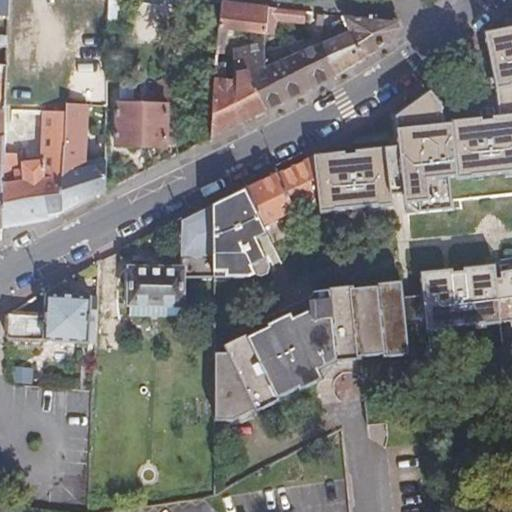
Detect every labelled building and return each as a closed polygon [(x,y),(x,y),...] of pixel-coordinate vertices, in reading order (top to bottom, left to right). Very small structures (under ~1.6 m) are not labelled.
[(0,0),(0,12),(12,14),(12,0),(0,0)] [(125,0),(108,0),(108,24),(124,25),(125,0)] [(261,11),(215,6),(213,33),(261,38),(261,11)] [(298,15),(261,11),(261,38),(267,39),(268,22),(297,24),(298,15)] [(317,17),(310,16),(308,28),(315,29),(317,17)] [(337,19),(327,18),(333,29),(339,26),(337,19)] [(313,47),(325,80),(359,60),(367,55),(393,33),(389,25),(337,19),(339,26),(333,29),(327,31),(331,40),(313,47)] [(511,90),(511,33),(489,38),(499,93),(511,90)] [(260,69),(259,113),(296,94),(325,80),(313,47),(260,69)] [(208,100),(205,140),(239,123),(259,113),(260,69),(260,55),(231,53),(227,83),(217,83),(218,67),(211,66),(209,84),(208,100)] [(9,62),(0,61),(0,240),(2,240),(2,227),(6,142),(6,135),(7,111),(9,62)] [(165,114),(170,114),(171,90),(171,83),(156,83),(156,95),(158,99),(165,100),(165,114)] [(511,119),(511,90),(499,93),(502,121),(511,119)] [(511,119),(502,121),(498,122),(498,126),(484,128),(484,123),(471,125),(446,128),(444,110),(433,96),(399,120),(403,150),(408,199),(410,217),(455,213),(454,203),(511,197),(511,119)] [(68,108),(64,210),(90,197),(107,188),(107,156),(85,156),(87,100),(69,100),(68,108)] [(27,153),(27,222),(50,216),(64,210),(68,108),(48,107),(46,153),(27,153)] [(160,110),(110,108),(109,150),(139,151),(159,152),(160,110)] [(6,142),(2,227),(14,224),(27,222),(27,153),(21,152),(21,143),(6,142)] [(387,152),(392,200),(408,199),(403,150),(387,152)] [(322,201),(323,216),(392,209),(392,200),(387,152),(361,154),(361,158),(346,159),(346,156),(317,159),(322,201)] [(299,212),(322,201),(317,159),(317,158),(307,163),(281,175),(299,212)] [(246,192),(263,228),(299,212),(281,175),(265,183),(246,192)] [(246,192),(213,207),(214,279),(226,280),(226,282),(247,281),(255,278),(259,278),(265,276),(267,269),(254,242),(266,236),(263,228),(246,192)] [(214,279),(213,207),(182,221),(181,270),(184,270),(184,279),(214,279)] [(421,334),(492,326),(486,279),(485,268),(457,271),(457,275),(444,276),(444,272),(414,276),(417,297),(420,328),(421,334)] [(511,270),(509,271),(509,269),(493,272),(495,280),(503,324),(503,328),(511,326),(511,270)] [(164,270),(133,270),(132,304),(183,304),(184,279),(184,270),(181,270),(164,270)] [(492,326),(503,324),(495,280),(486,279),(492,326)] [(329,362),(330,365),(353,362),(352,359),(370,356),(378,356),(379,358),(401,357),(398,330),(394,300),(392,285),(371,287),(371,290),(346,293),(346,290),(322,293),(329,362)] [(206,356),(208,423),(228,422),(248,411),(250,414),(271,403),(271,400),(291,390),(292,393),(315,381),(311,372),(329,362),(322,293),(305,295),(302,304),(302,314),(286,320),(283,316),(260,327),(261,331),(242,341),(240,339),(218,349),(221,356),(206,356)] [(398,330),(420,328),(417,297),(394,300),(398,330)] [(50,319),(49,344),(92,346),(94,300),(51,298),(50,319)] [(132,317),(183,318),(183,304),(132,304),(132,317)] [(12,343),(49,344),(50,319),(13,317),(12,343)] [(352,359),(353,362),(360,428),(379,426),(370,356),(352,359)] [(315,381),(330,365),(329,362),(311,372),(315,381)] [(499,397),(491,398),(488,405),(494,412),(500,411),(505,403),(499,397)]
